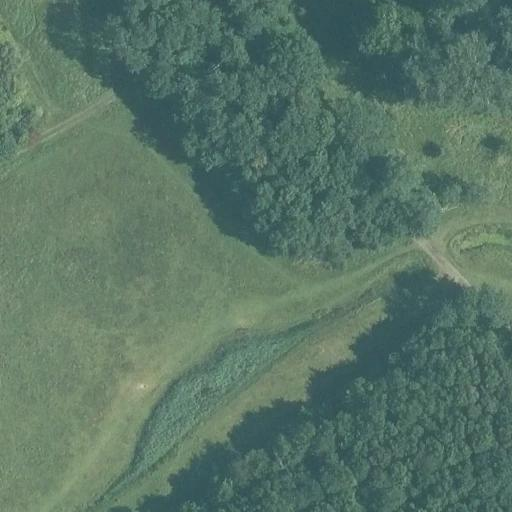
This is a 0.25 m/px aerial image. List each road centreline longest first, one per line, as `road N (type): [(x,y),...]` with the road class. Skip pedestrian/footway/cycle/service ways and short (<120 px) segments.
road 1 (track): [(511,336),(214,41)]
road 2 (track): [(0,158),(114,94),(179,37),(214,41)]
